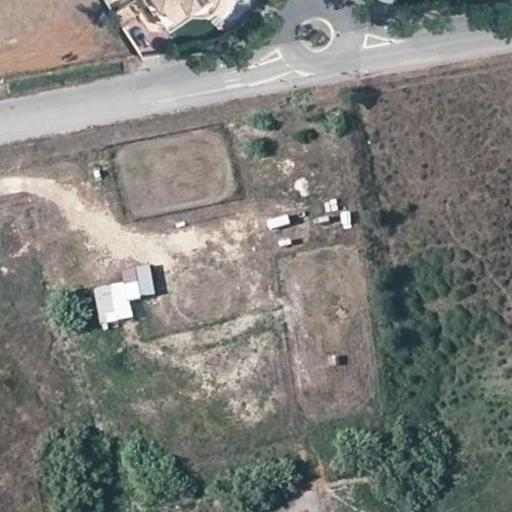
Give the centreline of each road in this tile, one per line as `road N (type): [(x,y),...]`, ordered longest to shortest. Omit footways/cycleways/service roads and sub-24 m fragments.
road 1 (residential): [(284,46),(213,74),(0,117)]
road 2 (residential): [(347,35),(411,40),(511,22)]
